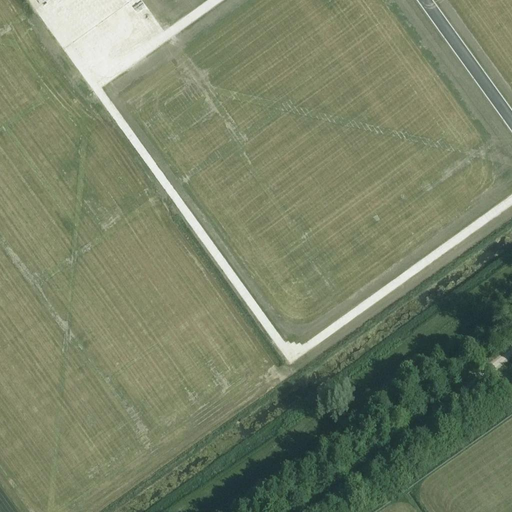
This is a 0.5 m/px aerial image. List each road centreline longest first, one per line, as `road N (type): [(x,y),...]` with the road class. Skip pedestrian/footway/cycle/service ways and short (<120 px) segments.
road 1 (track): [(177,511),(511,273)]
road 2 (track): [(311,511),(422,431),(511,349)]
